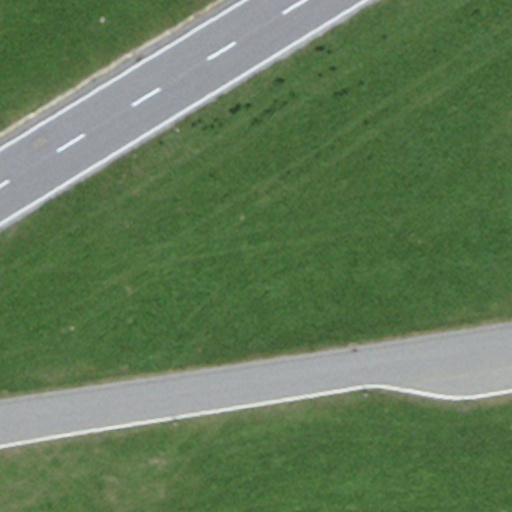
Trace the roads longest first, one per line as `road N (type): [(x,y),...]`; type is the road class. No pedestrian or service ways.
road 1 (unclassified): [(0,426),(511,347)]
road 2 (primary): [(307,0),(0,187)]
